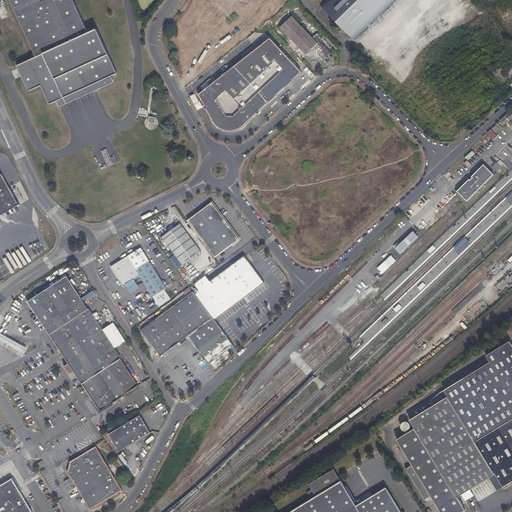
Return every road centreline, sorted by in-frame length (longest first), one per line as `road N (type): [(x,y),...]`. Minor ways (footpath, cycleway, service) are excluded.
road 1 (unclassified): [(445,163),(375,89),(344,71),(319,80),(231,162)]
road 2 (unclassified): [(311,291),(445,163)]
road 3 (unclassified): [(83,256),(179,412)]
road 4 (unclassified): [(175,0),(154,28),(152,46),(212,157)]
road 5 (unclassified): [(311,291),(179,412)]
road 6 (unclassified): [(0,395),(76,511)]
road 7 (unclassified): [(0,112),(37,192),(70,230)]
road 8 (unclassified): [(311,291),(227,183)]
road 9 (unclassified): [(206,179),(91,237)]
